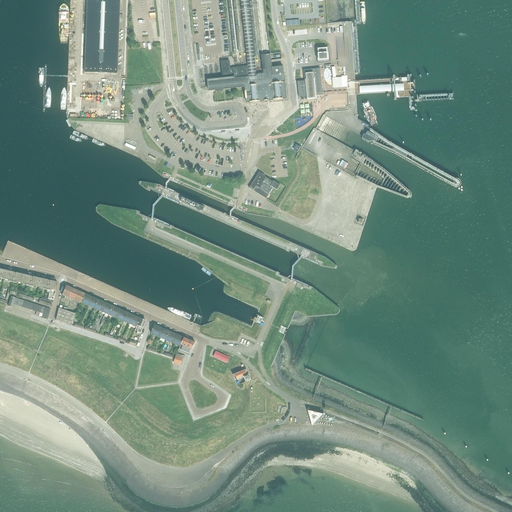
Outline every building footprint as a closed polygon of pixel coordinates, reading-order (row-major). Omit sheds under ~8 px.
[(117,73),(120,4),(119,0),(87,0),(85,72),(117,73)] [(319,53),(317,54),(318,60),(319,60),(319,62),(328,61),(328,60),(329,60),(329,53),(327,53),(327,48),(318,49),(319,53)] [(230,68),(229,61),(222,62),(223,76),(231,75),(230,68)] [(249,76),(248,66),(230,68),(231,75),(234,74),(237,74),(237,77),(249,76)] [(250,86),(246,86),(247,102),(253,101),(255,101),(287,98),(285,82),(286,82),(285,74),(283,74),(282,66),(272,67),(273,74),(274,83),(254,85),(251,86),(250,86)] [(299,97),(323,95),(320,68),(303,70),(304,81),(297,81),(299,97)] [(246,86),(250,86),(249,76),(237,77),(234,78),(208,80),(209,90),(246,86)] [(333,87),(342,87),(341,78),(333,78),(333,87)] [(378,138),(368,132),(365,136),(364,135),(362,139),(368,142),(374,141),(376,142),(378,138)] [(267,199),(273,187),(277,190),(280,185),(277,183),(274,181),(273,181),(263,175),(263,174),(259,172),(249,187),(267,199)] [(205,207),(182,197),(180,201),(203,211),(205,207)] [(6,271),(4,279),(21,283),(23,275),(6,271)] [(23,275),(21,283),(38,287),(39,279),(23,275)] [(48,298),(53,299),(56,282),(39,279),(38,287),(50,289),(48,298)] [(80,302),(83,294),(65,286),(61,295),(80,303),(80,302)] [(94,308),(97,300),(83,294),(80,302),(94,308)] [(107,315),(111,306),(97,300),(94,308),(107,315)] [(111,306),(107,315),(121,321),(125,312),(111,306)] [(70,324),(75,314),(58,308),(55,320),(70,324)] [(125,312),(121,321),(135,327),(136,325),(139,318),(125,312)] [(139,332),(141,327),(144,321),(139,318),(136,325),(138,326),(136,331),(139,332)] [(165,340),(169,331),(154,325),(150,334),(165,340)] [(169,331),(165,340),(180,346),(184,337),(169,331)] [(178,351),(189,356),(195,342),(184,337),(180,346),(178,351)] [(230,357),(216,351),(214,356),(228,362),(230,357)] [(251,379),(246,369),(233,374),(236,380),(244,377),(245,381),(251,379)] [(312,426),(324,414),(308,410),(312,426)]
